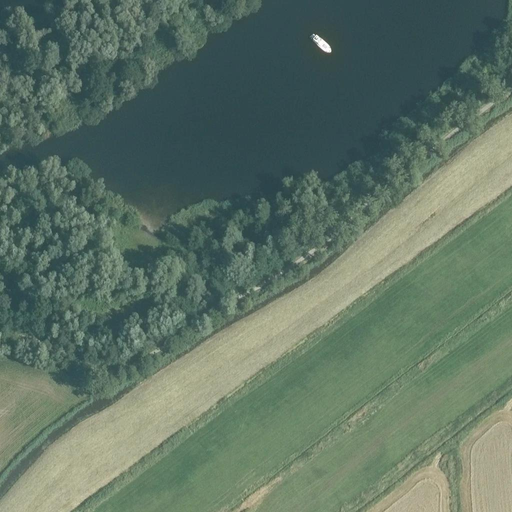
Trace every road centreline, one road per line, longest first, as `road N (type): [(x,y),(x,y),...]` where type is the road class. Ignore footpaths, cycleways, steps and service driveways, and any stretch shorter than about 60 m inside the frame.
road 1 (track): [(9,511),(57,461),(360,261),(511,140)]
road 2 (track): [(511,323),(299,511)]
road 3 (unknown): [(0,304),(115,321),(131,366)]
